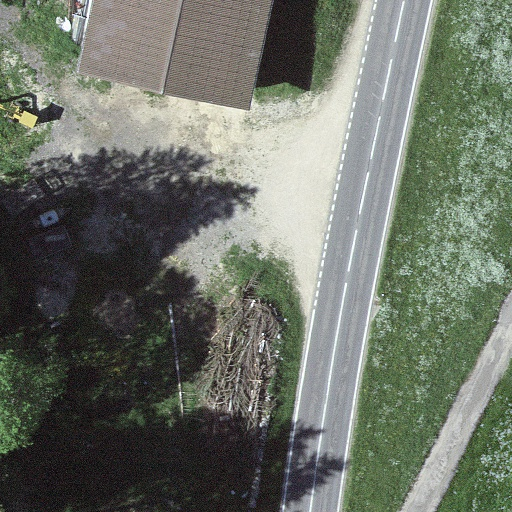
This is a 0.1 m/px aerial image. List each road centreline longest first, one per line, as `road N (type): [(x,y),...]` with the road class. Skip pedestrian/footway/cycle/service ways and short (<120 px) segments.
road 1 (secondary): [(314,511),(346,276),(402,0)]
road 2 (track): [(412,511),(511,309)]
